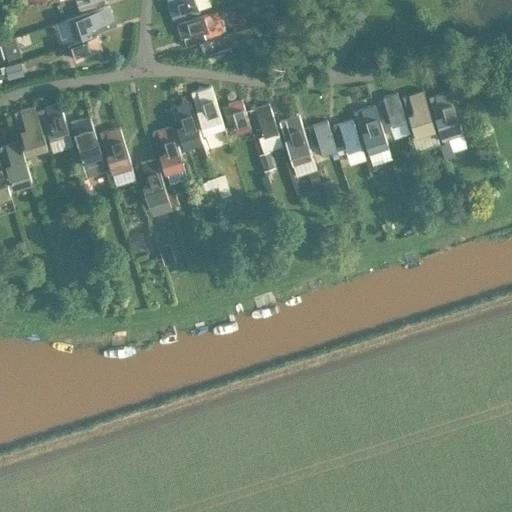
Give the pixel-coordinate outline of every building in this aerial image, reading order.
[(210,0),(165,0),(170,14),(211,1),(210,0)] [(108,5),(68,18),(73,36),(113,23),(108,5)] [(176,21),(181,35),(202,29),(204,34),(221,29),(220,23),(215,9),(176,21)] [(100,33),(81,39),(70,43),(74,58),(86,54),(87,60),(102,55),(100,50),(105,48),(100,33)] [(14,34),(0,38),(6,58),(20,53),(14,34)] [(20,60),(3,64),(7,78),(23,73),(20,60)] [(205,135),(224,129),(210,85),(191,91),(205,135)] [(416,134),(436,128),(424,89),(404,95),(416,134)] [(443,137),(463,131),(450,89),(430,96),(443,137)] [(388,124),(406,118),(397,92),(379,97),(388,124)] [(236,129),(249,125),(244,110),(241,98),(227,103),(236,129)] [(175,104),(180,122),(177,123),(183,144),(201,138),(189,100),(175,104)] [(41,108),(51,139),(71,133),(61,102),(41,108)] [(262,132),(276,128),(268,102),(254,106),(262,132)] [(27,154),(50,146),(37,104),(14,111),(27,154)] [(368,152),(389,145),(376,104),(355,110),(368,152)] [(86,173),(106,167),(89,114),(69,120),(81,158),(86,173)] [(297,173),(317,167),(301,116),(281,122),(297,173)] [(334,123),(342,149),(360,144),(352,117),(334,123)] [(321,149),(335,145),(327,119),(313,123),(313,122),(307,124),(312,141),(318,139),(321,149)] [(105,129),(111,148),(106,149),(112,168),(130,162),(118,125),(105,129)] [(156,129),(162,147),(158,149),(164,168),(182,162),(170,125),(156,129)] [(0,147),(13,189),(36,182),(22,138),(0,144),(0,147)] [(443,155),(453,152),(448,138),(438,141),(443,155)] [(0,199),(14,195),(2,154),(0,154),(0,199)] [(166,195),(154,158),(137,163),(149,200),(166,195)] [(126,233),(130,246),(139,243),(144,242),(141,229),(126,233)] [(163,262),(175,259),(169,240),(157,244),(163,262)]
